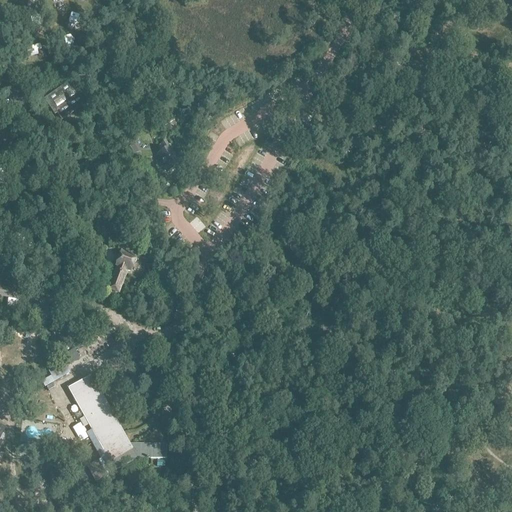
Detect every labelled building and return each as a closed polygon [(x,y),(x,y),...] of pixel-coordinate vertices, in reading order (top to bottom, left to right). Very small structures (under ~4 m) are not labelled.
[(72,80),(44,100),(55,116),(57,115),(62,121),(86,105),(81,98),(83,96),(72,80)] [(160,118),(164,125),(172,121),(167,113),(160,118)] [(175,121),(165,127),(167,132),(178,126),(175,121)] [(166,142),(161,146),(164,151),(157,155),(167,172),(179,165),(166,142)] [(141,156),(134,144),(124,150),(131,161),(141,156)] [(30,164),(49,161),(47,150),(28,153),(30,164)] [(384,175),(382,164),(371,166),(372,176),(384,175)] [(404,180),(423,177),(421,166),(402,169),(404,180)] [(287,183),(305,179),(303,168),(285,172),(287,183)] [(210,184),(229,180),(227,169),(208,172),(210,184)] [(95,221),(111,221),(110,209),(95,209),(95,221)] [(431,259),(429,248),(418,251),(420,261),(431,259)] [(136,259),(131,257),(132,254),(122,251),(115,269),(117,270),(110,289),(119,292),(127,270),(132,271),(136,259)] [(493,277),(491,266),(480,268),(481,278),(493,277)] [(33,279),(28,270),(18,276),(23,285),(33,279)] [(438,293),(434,283),(423,286),(426,296),(438,293)] [(369,299),(366,289),(355,292),(358,302),(369,299)] [(219,301),(213,292),(203,298),(209,307),(219,301)] [(171,306),(166,296),(156,302),(161,311),(171,306)] [(75,349),(64,355),(70,365),(81,359),(75,349)] [(42,382),(46,388),(71,373),(63,358),(47,367),(52,376),(42,382)] [(134,450),(130,444),(100,392),(103,391),(94,374),(69,389),(86,418),(90,427),(93,431),(88,433),(103,459),(88,467),(95,482),(117,470),(112,462),(134,450)] [(167,444),(130,444),(134,450),(112,462),(117,470),(139,458),(167,459),(167,444)]
